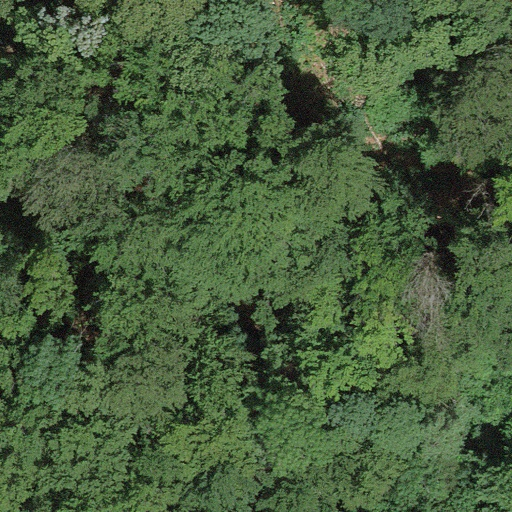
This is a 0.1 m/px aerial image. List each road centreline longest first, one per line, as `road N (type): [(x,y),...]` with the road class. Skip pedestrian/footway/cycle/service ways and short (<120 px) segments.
road 1 (track): [(0,308),(511,79)]
road 2 (track): [(496,511),(379,488),(153,491),(89,511)]
